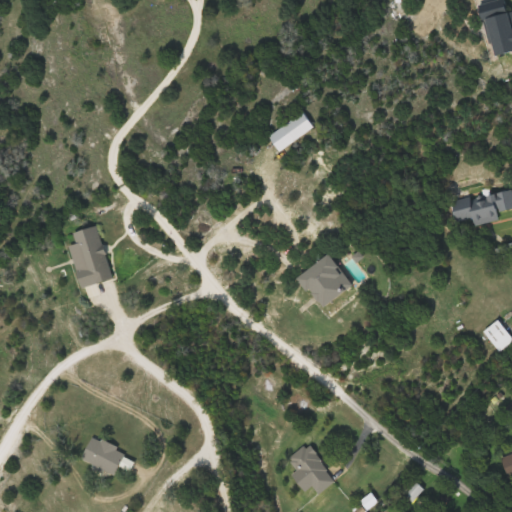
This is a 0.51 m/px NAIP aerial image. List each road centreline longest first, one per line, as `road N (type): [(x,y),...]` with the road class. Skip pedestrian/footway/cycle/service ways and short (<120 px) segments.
road 1 (residential): [(492,511),(217,288),(162,306),(70,359),(33,400),(0,456)]
road 2 (residential): [(217,288),(174,228),(123,185)]
